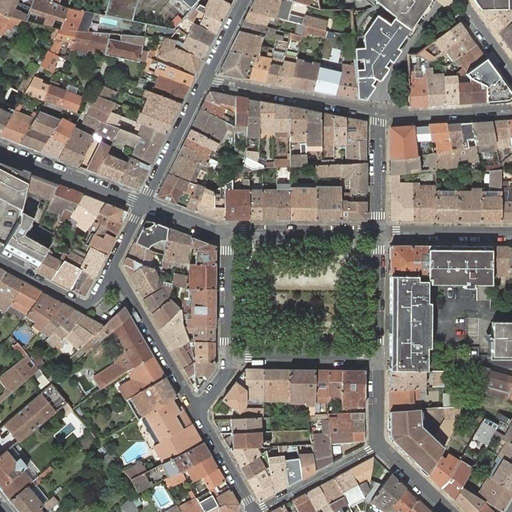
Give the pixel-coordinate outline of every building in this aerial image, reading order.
[(77,31),(84,12),(67,8),(66,7),(47,0),(0,0),(0,12),(6,16),(21,19),(55,28),(60,29),(74,31),(77,31)] [(137,0),(107,0),(104,15),(133,21),(136,7),(137,0)] [(181,0),(181,1),(193,11),(195,9),(199,4),(200,0),(181,0)] [(231,4),(221,0),(209,0),(206,8),(199,4),(195,9),(198,11),(201,12),(203,13),(222,22),(231,4)] [(293,0),(292,0),(254,0),(249,11),(270,17),(291,22),(291,12),(290,12),(293,0)] [(310,7),(319,9),(318,2),(310,0),(308,0),(307,5),(310,7)] [(378,0),(384,5),(382,7),(388,12),(390,10),(396,15),(394,17),(389,25),(376,16),(362,36),(362,48),(353,49),(354,66),(357,98),(366,100),(375,87),(371,85),(375,79),(379,81),(388,68),(384,66),(388,60),(392,62),(400,51),(397,48),(405,36),(409,38),(418,25),(415,22),(419,16),(422,19),(428,10),(432,5),(428,3),(427,0),(378,0)] [(473,0),(481,10),(507,10),(507,5),(511,0),(473,0)] [(198,11),(195,9),(193,11),(186,19),(189,20),(191,19),(198,11)] [(511,9),(507,10),(481,10),(498,32),(511,21),(511,9)] [(270,17),(249,11),(244,20),(266,26),(270,17)] [(0,12),(0,35),(7,27),(10,29),(15,23),(18,24),(21,19),(6,16),(0,12)] [(84,12),(77,31),(88,32),(92,21),(94,13),(84,12)] [(195,24),(196,24),(216,34),(222,22),(203,13),(201,12),(196,21),(194,21),(193,23),(195,24)] [(301,16),(299,24),(305,25),(326,30),(327,23),(326,21),(304,15),(304,17),(301,16)] [(273,28),(266,26),(244,20),(239,31),(260,36),(263,37),(270,39),(276,40),(282,42),(284,36),(274,34),(276,29),(273,28)] [(511,21),(498,32),(508,46),(511,43),(511,21)] [(467,32),(459,22),(435,41),(442,50),(467,32)] [(189,36),(190,37),(209,46),(216,34),(196,24),(195,24),(189,36)] [(305,25),(299,24),(296,35),(302,36),(303,33),(304,31),(305,25)] [(325,37),(327,31),(326,30),(305,25),(304,31),(325,37)] [(60,29),(55,28),(51,35),(50,34),(47,38),(53,42),(55,38),(60,29)] [(53,42),(48,50),(56,54),(61,42),(65,43),(65,40),(68,41),(67,46),(71,46),(72,42),(74,31),(60,29),(55,38),(53,42)] [(180,30),(178,29),(170,39),(173,40),(180,30)] [(88,32),(77,31),(74,31),(72,42),(71,46),(74,47),(75,42),(82,44),(81,49),(88,50),(89,45),(91,35),(100,37),(101,33),(88,32)] [(229,51),(252,56),(257,38),(259,39),(260,36),(239,31),(229,51)] [(475,44),(467,32),(442,50),(441,52),(444,55),(447,52),(454,61),(457,58),(459,57),(475,44)] [(106,49),(109,38),(107,38),(108,33),(101,33),(100,37),(91,35),(89,45),(88,50),(94,51),(95,47),(103,48),(102,53),(105,53),(106,49)] [(146,62),(147,57),(149,51),(142,50),(144,36),(125,35),(123,41),(109,38),(106,49),(105,53),(105,54),(139,62),(140,60),(146,62)] [(203,59),(209,46),(190,37),(189,36),(188,36),(184,43),(177,40),(174,46),(181,50),(203,59)] [(259,52),(260,45),(263,37),(260,36),(259,39),(257,38),(252,56),(256,57),(257,57),(259,52)] [(173,40),(170,39),(165,39),(158,55),(183,66),(184,69),(196,73),(203,59),(181,50),(174,46),(177,40),(173,40)] [(486,59),(475,44),(459,57),(466,66),(464,68),(458,73),(462,75),(464,73),(486,59)] [(251,79),(266,82),(271,59),(271,57),(273,51),(273,48),(270,47),(267,59),(260,57),(257,57),(256,57),(256,58),(255,62),(251,79)] [(48,50),(45,56),(43,60),(40,64),(40,66),(50,71),(53,73),(53,72),(56,67),(53,65),(58,56),(56,54),(48,50)] [(433,57),(423,50),(418,54),(425,59),(429,61),(432,61),(432,59),(433,57)] [(252,61),(255,62),(256,58),(256,57),(252,56),(229,51),(218,74),(244,78),(248,60),(252,61)] [(273,51),(271,57),(283,60),(284,56),(284,54),(273,51)] [(278,85),(290,87),(295,64),(296,59),(297,58),(284,56),(283,60),(283,61),(282,64),(278,85)] [(151,58),(147,57),(146,62),(143,70),(146,71),(151,58)] [(266,82),(278,85),(282,64),(283,61),(283,60),(271,57),(271,59),(266,82)] [(290,87),(312,91),(319,64),(296,59),(295,64),(290,87)] [(510,91),(486,59),(464,73),(470,78),(485,86),(486,101),(506,100),(507,100),(508,100),(509,99),(510,99),(510,98),(511,98),(511,97),(511,96),(511,95),(511,94),(511,93),(511,92),(510,92),(510,91)] [(312,91),(335,95),(341,70),(338,69),(337,75),(320,71),(322,62),(320,62),(319,64),(312,91)] [(25,76),(32,80),(37,71),(39,67),(32,63),(25,76)] [(189,87),(194,77),(161,63),(157,75),(158,76),(189,87)] [(415,65),(409,65),(409,76),(409,78),(412,78),(423,77),(426,77),(426,68),(426,63),(422,64),(422,72),(415,72),(415,65)] [(448,66),(443,65),(444,73),(445,104),(459,103),(457,72),(448,66)] [(338,69),(322,66),(320,71),(337,75),(338,69)] [(352,68),(342,67),(341,70),(335,95),(357,98),(354,66),(351,66),(352,68)] [(426,77),(428,105),(445,104),(444,73),(441,74),(441,78),(433,78),(432,74),(432,68),(426,68),(426,77)] [(462,75),(458,73),(457,72),(459,103),(472,102),(470,82),(463,82),(463,76),(463,75),(462,75)] [(181,104),(189,87),(158,76),(157,80),(162,82),(158,91),(153,89),(152,93),(181,104)] [(409,78),(409,106),(428,105),(426,77),(423,77),(423,81),(412,81),(412,78),(409,78)] [(472,102),(486,101),(485,86),(470,78),(470,82),(472,102)] [(25,93),(43,100),(49,86),(32,80),(25,93)] [(46,101),(59,106),(65,92),(67,86),(63,85),(61,90),(58,89),(59,84),(51,81),(49,86),(43,100),(46,101)] [(114,99),(117,93),(102,86),(97,95),(113,101),(101,96),(101,93),(114,99)] [(171,124),(181,104),(152,93),(145,90),(143,94),(148,96),(142,113),(155,118),(171,124)] [(235,112),(235,97),(209,91),(206,98),(224,107),(235,112)] [(67,109),(70,110),(76,113),(82,98),(80,97),(79,97),(65,92),(59,106),(67,109)] [(101,96),(113,101),(114,99),(101,93),(101,96)] [(115,102),(113,101),(97,95),(91,107),(83,123),(96,130),(101,121),(104,123),(110,111),(115,102)] [(248,99),(235,97),(235,112),(235,122),(235,126),(235,132),(242,132),(242,137),(247,137),(247,132),(248,99)] [(224,107),(206,98),(201,109),(218,118),(235,126),(235,122),(220,114),(224,107)] [(260,101),(248,99),(247,132),(247,137),(252,137),(253,130),(259,131),(260,101)] [(59,122),(60,119),(43,112),(46,105),(65,112),(67,109),(59,106),(46,101),(38,113),(38,114),(59,122)] [(274,104),(260,101),(259,131),(260,133),(274,132),(274,104)] [(121,105),(115,102),(110,111),(117,114),(121,105)] [(290,106),(274,104),(274,132),(274,136),(290,135),(290,106)] [(305,110),(290,106),(290,135),(290,142),(290,148),(295,148),(294,141),(306,141),(305,110)] [(0,132),(14,110),(11,109),(8,114),(0,110),(0,132)] [(218,118),(201,109),(190,129),(218,143),(219,144),(227,128),(235,132),(235,126),(218,118)] [(0,132),(0,135),(20,143),(38,114),(38,113),(35,111),(31,117),(14,110),(0,132)] [(320,113),(305,110),(306,141),(306,144),(306,151),(322,150),(321,145),(320,113)] [(161,145),(166,133),(138,122),(137,121),(134,121),(117,114),(110,111),(104,123),(119,128),(120,129),(121,126),(116,124),(119,118),(137,125),(135,129),(140,131),(138,136),(140,136),(161,145)] [(333,115),(320,113),(321,145),(329,145),(330,154),(332,155),(334,155),(334,145),(333,115)] [(40,151),(55,128),(59,122),(38,114),(20,143),(40,151)] [(166,133),(171,124),(155,118),(153,121),(139,115),(138,118),(135,117),(134,121),(137,121),(138,122),(166,133)] [(345,117),(333,115),(334,145),(334,155),(339,154),(338,145),(346,145),(346,141),(345,117)] [(366,121),(345,117),(346,141),(366,140),(366,121)] [(507,120),(491,121),(495,141),(496,144),(496,146),(497,149),(511,147),(511,143),(507,120)] [(119,128),(104,123),(101,121),(96,130),(95,132),(103,136),(100,142),(86,169),(90,171),(97,173),(106,155),(110,146),(111,144),(115,137),(119,128)] [(491,121),(471,122),(476,147),(477,151),(482,150),(482,147),(481,141),(492,139),(492,141),(495,141),(491,121)] [(471,122),(459,123),(463,148),(476,147),(471,122)] [(459,123),(446,124),(450,145),(456,144),(456,148),(459,148),(463,148),(459,123)] [(446,124),(428,125),(432,141),(439,140),(439,141),(442,141),(443,147),(441,148),(433,150),(434,153),(436,153),(451,150),(450,145),(446,124)] [(428,125),(413,126),(414,145),(418,145),(418,141),(425,141),(432,141),(428,125)] [(65,161),(78,166),(90,142),(93,136),(80,129),(77,128),(75,127),(74,126),(72,132),(65,146),(58,158),(61,159),(65,161)] [(414,145),(413,126),(391,127),(390,159),(415,156),(414,145)] [(62,144),(65,146),(72,132),(69,130),(67,133),(55,128),(40,151),(54,157),(62,144)] [(120,129),(119,128),(115,137),(135,146),(140,136),(138,136),(120,129)] [(190,129),(186,138),(205,146),(211,149),(214,150),(218,143),(190,129)] [(152,162),(161,145),(140,136),(135,146),(133,150),(132,152),(152,162)] [(186,138),(182,146),(202,154),(205,156),(209,158),(212,159),(213,156),(212,156),(213,153),(209,151),(211,149),(205,146),(186,138)] [(481,141),(482,147),(496,146),(496,144),(495,141),(492,141),(492,139),(481,141)] [(346,141),(346,145),(347,164),(366,163),(366,140),(346,141)] [(209,158),(205,156),(202,154),(182,146),(178,154),(198,162),(202,164),(209,167),(215,170),(218,162),(212,159),(209,158)] [(247,152),(247,148),(235,147),(235,151),(247,157),(247,152)] [(476,147),(463,148),(459,148),(459,166),(479,164),(477,151),(476,147)] [(451,150),(436,153),(436,170),(459,167),(459,166),(459,148),(456,148),(451,150)] [(259,153),(247,152),(247,157),(246,157),(257,162),(259,157),(259,153)] [(511,152),(502,163),(502,164),(503,167),(511,159),(511,152)] [(436,153),(434,153),(426,154),(427,157),(429,157),(430,170),(436,170),(436,153)] [(202,164),(198,162),(178,154),(169,174),(188,181),(196,184),(201,187),(202,183),(197,181),(202,169),(208,171),(209,167),(202,164)] [(118,182),(127,163),(119,160),(121,157),(119,156),(117,159),(106,155),(97,173),(118,182)] [(291,156),(291,160),(291,167),(307,166),(307,163),(307,155),(301,155),(291,156)] [(415,156),(390,159),(390,175),(413,172),(420,171),(418,155),(415,156)] [(150,167),(130,157),(127,163),(118,182),(138,189),(150,167)] [(257,162),(246,157),(243,165),(253,170),(263,168),(264,166),(257,162)] [(259,157),(257,162),(264,166),(267,159),(259,157)] [(26,191),(30,174),(0,162),(0,198),(0,199),(2,195),(13,200),(11,204),(22,210),(26,191)] [(366,163),(347,164),(341,165),(341,176),(341,184),(341,187),(341,194),(366,193),(366,163)] [(322,166),(316,166),(316,187),(316,188),(315,220),(340,220),(341,194),(341,187),(341,184),(338,184),(338,187),(320,187),(320,177),(341,176),(341,165),(339,165),(335,165),(322,166)] [(501,190),(501,169),(489,171),(490,190),(481,190),(481,221),(500,221),(501,190)] [(234,170),(230,176),(235,178),(243,174),(234,170)] [(57,185),(30,174),(26,191),(30,192),(32,193),(48,199),(51,200),(57,185)] [(186,208),(196,212),(204,188),(201,187),(196,184),(188,181),(169,174),(157,197),(176,204),(183,191),(191,193),(186,208)] [(401,174),(390,175),(390,183),(400,183),(401,174)] [(225,219),(248,219),(249,187),(249,179),(243,179),(243,191),(232,191),(232,180),(225,184),(225,219)] [(509,190),(501,190),(500,221),(511,221),(511,180),(509,181),(509,190)] [(390,221),(413,220),(413,185),(413,183),(400,183),(390,183),(390,221)] [(216,219),(225,219),(225,184),(220,186),(212,191),(204,188),(196,212),(216,219)] [(84,195),(57,185),(51,200),(49,205),(47,210),(49,211),(62,216),(54,233),(58,235),(69,218),(71,216),(84,195)] [(276,220),(290,220),(290,187),(291,185),(277,185),(277,191),(276,220)] [(413,220),(436,221),(436,190),(436,186),(431,186),(423,186),(413,185),(413,220)] [(263,219),(263,191),(252,191),(252,187),(249,187),(248,219),(263,219)] [(315,220),(316,188),(290,187),(290,220),(315,220)] [(436,221),(458,221),(458,190),(436,190),(436,221)] [(481,221),(481,190),(458,190),(458,221),(481,221)] [(277,191),(263,191),(263,219),(276,220),(277,191)] [(366,220),(366,193),(341,194),(340,220),(366,220)] [(0,199),(11,204),(13,200),(2,195),(0,199)] [(105,203),(84,195),(71,216),(79,222),(77,224),(83,229),(86,231),(86,230),(90,225),(93,221),(95,218),(98,213),(105,203)] [(127,212),(105,203),(98,213),(122,222),(127,212)] [(122,222),(98,213),(95,218),(100,220),(106,223),(104,226),(117,233),(122,222)] [(6,244),(2,250),(36,268),(44,255),(48,249),(49,248),(23,234),(26,230),(32,220),(21,214),(19,223),(18,222),(6,244)] [(79,222),(71,216),(69,218),(77,224),(79,222)] [(144,222),(134,242),(148,249),(151,245),(161,240),(165,240),(167,227),(149,220),(146,220),(144,222)] [(115,237),(117,233),(104,226),(98,223),(93,221),(90,225),(98,228),(95,232),(115,237)] [(168,260),(184,262),(189,262),(191,237),(167,227),(165,240),(164,254),(162,267),(167,268),(168,260)] [(56,239),(58,235),(54,233),(43,228),(41,231),(44,233),(56,239)] [(106,255),(115,237),(95,232),(91,231),(86,241),(85,244),(88,245),(92,247),(106,255)] [(189,264),(215,264),(215,246),(191,237),(189,262),(189,264)] [(76,252),(81,242),(78,241),(70,252),(75,254),(76,252)] [(127,258),(143,266),(145,259),(151,261),(152,261),(154,252),(148,249),(134,242),(127,258)] [(86,259),(92,247),(88,245),(83,256),(82,257),(86,259)] [(428,270),(427,246),(391,245),(390,246),(390,275),(395,276),(403,276),(418,276),(428,276),(428,270)] [(454,246),(427,246),(428,270),(428,276),(428,280),(430,280),(430,284),(464,284),(464,287),(473,287),(473,284),(492,284),(492,275),(492,246),(484,246),(469,246),(454,246)] [(509,246),(492,246),(492,275),(509,276),(509,246)] [(95,277),(106,255),(92,247),(86,259),(82,257),(75,254),(70,252),(66,257),(64,260),(81,269),(95,277)] [(50,279),(64,260),(66,257),(63,255),(62,254),(59,258),(60,259),(59,261),(49,254),(51,251),(48,249),(44,255),(36,268),(34,271),(50,279)] [(123,265),(129,275),(143,266),(127,258),(123,265)] [(145,259),(143,266),(150,268),(151,261),(145,259)] [(50,279),(72,289),(81,269),(64,260),(50,279)] [(185,289),(215,289),(215,264),(189,264),(188,269),(190,269),(190,283),(186,283),(186,286),(185,289)] [(129,275),(142,297),(150,292),(157,288),(157,284),(158,276),(152,268),(150,268),(143,266),(129,275)] [(85,296),(95,277),(81,269),(72,289),(85,296)] [(23,281),(6,272),(0,282),(0,299),(10,305),(23,281)] [(180,285),(186,286),(186,283),(188,276),(183,275),(175,273),(173,284),(180,285)] [(424,370),(426,370),(426,348),(429,348),(430,330),(430,316),(430,302),(427,303),(427,281),(418,281),(418,276),(403,276),(395,276),(395,290),(390,290),(390,322),(390,324),(389,342),(389,345),(389,347),(389,355),(394,355),(394,360),(389,366),(389,370),(424,370)] [(43,292),(23,281),(10,305),(27,314),(43,292)] [(143,299),(151,313),(169,299),(170,294),(172,288),(170,287),(163,285),(163,284),(157,284),(157,288),(158,290),(152,294),(150,292),(142,297),(143,299)] [(214,327),(215,289),(185,289),(184,295),(182,305),(181,309),(182,314),(187,314),(188,316),(188,327),(214,327)] [(35,328),(39,331),(44,326),(63,303),(43,292),(27,314),(38,322),(35,328)] [(0,306),(7,310),(10,305),(0,299),(0,306)] [(160,329),(179,309),(176,306),(169,299),(151,313),(160,329)] [(74,309),(63,303),(44,326),(51,333),(74,309)] [(7,310),(23,319),(27,314),(10,305),(7,310)] [(124,306),(104,326),(85,344),(91,349),(93,347),(112,331),(129,316),(124,306)] [(85,315),(74,309),(51,333),(48,337),(56,345),(85,315)] [(186,332),(184,327),(183,324),(182,316),(182,314),(181,309),(179,309),(160,329),(173,350),(189,340),(188,338),(186,332)] [(104,326),(85,315),(56,345),(61,348),(69,340),(75,346),(67,355),(70,358),(79,349),(85,344),(104,326)] [(122,369),(125,373),(126,372),(152,355),(129,316),(112,331),(131,363),(122,369)] [(511,321),(492,321),(492,336),(492,356),(511,355),(511,321)] [(214,342),(214,327),(188,327),(184,327),(186,332),(193,332),(193,338),(188,338),(189,340),(190,342),(214,342)] [(69,340),(61,348),(67,355),(75,346),(69,340)] [(191,346),(190,342),(189,340),(173,350),(187,375),(194,371),(194,362),(193,359),(193,355),(191,346)] [(13,346),(23,357),(27,354),(24,350),(18,342),(13,346)] [(214,362),(214,342),(190,342),(191,346),(195,346),(196,359),(193,359),(194,362),(214,362)] [(91,349),(85,344),(79,349),(85,355),(91,349)] [(122,369),(131,363),(122,348),(116,352),(115,359),(97,372),(105,386),(111,382),(113,381),(125,373),(122,369)] [(36,364),(37,366),(42,360),(43,360),(35,351),(30,357),(36,364)] [(15,389),(18,386),(39,368),(37,366),(36,364),(30,369),(24,362),(30,357),(27,354),(23,357),(6,371),(2,374),(0,376),(0,379),(1,379),(4,376),(15,389)] [(165,377),(152,355),(126,372),(128,375),(130,374),(132,378),(119,386),(127,399),(165,377)] [(39,368),(48,379),(53,374),(42,360),(37,366),(39,368)] [(214,369),(214,362),(194,362),(194,371),(195,375),(203,375),(207,378),(214,369)] [(483,370),(488,371),(489,368),(481,366),(478,379),(481,379),(483,370)] [(245,369),(222,400),(239,413),(239,418),(246,418),(246,404),(246,403),(246,399),(245,369)] [(264,369),(245,369),(246,399),(259,399),(259,401),(264,401),(264,400),(264,369)] [(289,370),(264,369),(264,400),(269,400),(269,394),(284,394),(284,400),(289,400),(289,370)] [(41,388),(43,391),(51,384),(48,379),(43,374),(39,370),(35,373),(44,386),(41,388)] [(314,370),(289,370),(289,400),(289,403),(306,403),(310,403),(309,405),(314,405),(314,402),(314,370)] [(328,370),(314,370),(314,402),(328,402),(328,370)] [(342,370),(328,370),(328,402),(341,402),(342,370)] [(364,370),(342,370),(341,402),(341,406),(353,406),(353,413),(364,413),(364,407),(364,371),(364,370)] [(424,376),(424,370),(389,370),(389,390),(419,388),(424,387),(424,384),(421,384),(421,376),(424,376)] [(433,387),(443,386),(444,370),(434,370),(433,387)] [(511,377),(488,371),(483,370),(481,379),(479,385),(489,387),(509,393),(508,398),(509,399),(511,399),(511,377)] [(48,379),(51,384),(59,377),(55,373),(53,374),(48,379)] [(4,376),(1,379),(7,387),(4,394),(0,397),(0,402),(15,389),(4,376)] [(127,399),(138,419),(145,415),(166,403),(171,400),(176,397),(165,377),(127,399)] [(43,391),(5,424),(19,440),(20,441),(66,402),(51,384),(43,391)] [(508,399),(508,398),(509,393),(489,387),(487,394),(508,399)] [(419,388),(389,390),(389,411),(421,409),(419,388)] [(443,407),(457,406),(457,394),(443,393),(443,407)] [(176,409),(171,400),(166,403),(171,412),(176,409)] [(166,403),(145,415),(160,441),(192,423),(181,406),(176,409),(171,412),(166,403)] [(444,419),(433,438),(444,448),(447,443),(461,418),(460,406),(457,406),(444,408),(444,419)] [(417,464),(428,475),(439,457),(444,448),(433,438),(421,426),(421,409),(389,411),(389,423),(389,437),(398,446),(406,454),(417,464)] [(332,414),(328,414),(329,419),(329,425),(331,444),(354,442),(353,441),(350,413),(347,413),(348,421),(333,422),(332,414)] [(347,413),(341,413),(332,414),(333,422),(348,421),(347,413)] [(364,441),(364,413),(353,413),(350,413),(353,441),(364,441)] [(485,417),(460,461),(473,468),(485,448),(493,433),(495,430),(498,424),(485,417)] [(239,418),(231,419),(232,433),(260,432),(259,418),(246,418),(239,418)] [(192,423),(160,441),(153,446),(163,463),(203,442),(192,423)] [(315,471),(332,462),(331,444),(329,425),(325,426),(326,434),(315,435),(315,431),(310,431),(312,444),(313,456),(315,471)] [(506,437),(495,430),(493,433),(504,440),(506,437)] [(260,432),(232,433),(232,436),(228,436),(224,438),(229,448),(232,448),(257,447),(269,446),(268,440),(260,441),(260,432)] [(511,445),(506,441),(498,456),(511,464),(511,445)] [(162,463),(169,477),(181,471),(211,456),(203,442),(163,463),(162,463)] [(285,465),(287,486),(302,478),(296,445),(291,445),(294,463),(285,465)] [(11,446),(6,450),(16,461),(20,457),(11,446)] [(270,469),(273,494),(287,486),(285,465),(282,446),(278,446),(280,457),(268,457),(269,462),(269,466),(270,469)] [(229,448),(240,466),(259,455),(263,452),(262,450),(259,452),(257,447),(232,448),(229,448)] [(0,455),(0,488),(10,500),(33,481),(23,470),(27,466),(20,457),(16,461),(6,450),(0,455)] [(108,453),(103,457),(109,464),(114,460),(108,453)] [(298,455),(302,478),(315,471),(313,454),(298,455)] [(452,464),(456,458),(449,454),(445,460),(452,464)] [(240,466),(248,480),(264,469),(266,468),(265,466),(262,467),(258,461),(261,460),(259,455),(240,466)] [(187,471),(193,482),(198,479),(202,477),(218,468),(211,456),(181,471),(182,474),(187,471)] [(511,464),(498,456),(495,461),(499,464),(493,474),(491,473),(489,477),(511,490),(511,464)] [(374,457),(350,469),(361,492),(362,493),(366,492),(367,489),(370,486),(371,479),(374,457)] [(428,475),(443,490),(456,466),(460,461),(456,458),(452,464),(445,460),(439,457),(428,475)] [(443,490),(454,499),(461,487),(473,468),(460,461),(456,466),(443,490)] [(131,479),(142,474),(146,471),(141,463),(124,472),(126,474),(131,480),(131,479)] [(33,481),(34,480),(37,477),(28,466),(27,466),(23,470),(33,481)] [(37,477),(34,480),(37,484),(42,480),(41,478),(52,468),(50,466),(37,477)] [(214,494),(216,493),(214,488),(225,481),(218,468),(202,477),(208,487),(210,491),(212,495),(214,494)] [(264,469),(248,480),(255,493),(259,500),(261,500),(273,494),(270,469),(266,472),(264,469)] [(350,469),(334,478),(347,500),(361,492),(350,469)] [(123,471),(115,477),(118,481),(126,474),(124,472),(123,471)] [(184,485),(187,483),(185,479),(182,474),(181,471),(169,477),(163,479),(168,488),(182,481),(184,485)] [(383,483),(374,496),(371,500),(385,511),(386,511),(387,511),(405,487),(391,473),(383,483)] [(149,486),(153,484),(151,481),(146,484),(142,474),(131,479),(137,492),(149,486)] [(502,511),(511,494),(511,490),(489,477),(477,497),(486,501),(502,511)] [(334,478),(319,486),(332,510),(347,502),(347,500),(334,478)] [(374,496),(383,483),(371,479),(370,486),(367,489),(366,492),(362,493),(364,497),(366,502),(369,503),(371,500),(374,496)] [(10,500),(18,511),(34,511),(43,505),(30,489),(36,485),(37,484),(34,480),(33,481),(10,500)] [(36,485),(30,489),(43,505),(46,502),(48,501),(36,485)] [(324,511),(333,511),(332,510),(319,486),(306,493),(315,511),(317,510),(322,508),(324,511)] [(203,511),(221,511),(214,499),(212,495),(210,491),(208,487),(205,489),(206,492),(196,498),(203,511)] [(407,511),(418,499),(405,487),(387,511),(386,511),(407,511)] [(461,487),(454,499),(466,511),(475,511),(484,503),(486,501),(477,497),(476,496),(468,491),(461,487)] [(193,494),(196,498),(206,492),(205,489),(204,488),(193,494)] [(239,504),(230,490),(216,498),(214,494),(212,495),(214,499),(221,511),(234,511),(237,511),(239,504)] [(313,511),(315,511),(306,493),(293,500),(299,511),(313,511)] [(203,511),(196,498),(193,494),(190,496),(193,500),(178,508),(180,511),(203,511)] [(136,495),(131,498),(135,505),(140,502),(136,495)] [(34,511),(53,511),(49,507),(57,500),(53,496),(46,502),(34,511)] [(128,511),(136,511),(138,511),(139,510),(135,505),(131,498),(130,497),(122,505),(128,511)] [(430,511),(418,499),(407,511),(430,511)] [(490,511),(484,503),(475,511),(490,511)]
